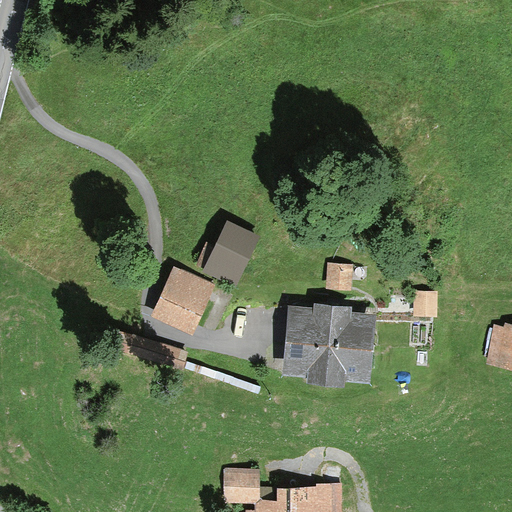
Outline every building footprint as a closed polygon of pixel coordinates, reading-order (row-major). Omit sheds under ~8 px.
[(260,235),(227,219),(203,269),(236,285),(260,235)] [(352,264),(327,263),(325,288),(351,289),(352,264)] [(216,285),(174,265),(150,315),(193,335),(216,285)] [(412,315),(437,315),(437,290),(413,290),(412,315)] [(346,302),(313,300),(313,307),(287,305),(286,343),(373,350),(374,312),(345,309),(346,302)] [(511,367),(511,324),(504,323),(503,328),(492,326),(485,363),(511,367)] [(187,352),(117,330),(111,349),(181,371),(187,352)] [(373,350),(286,343),(283,375),(309,377),(308,384),(341,386),(341,380),(370,382),(373,350)] [(278,511),(278,482),(258,482),(258,466),(222,466),(222,500),(228,500),(227,511),(278,511)] [(340,511),(340,482),(278,482),(278,511),(340,511)]
